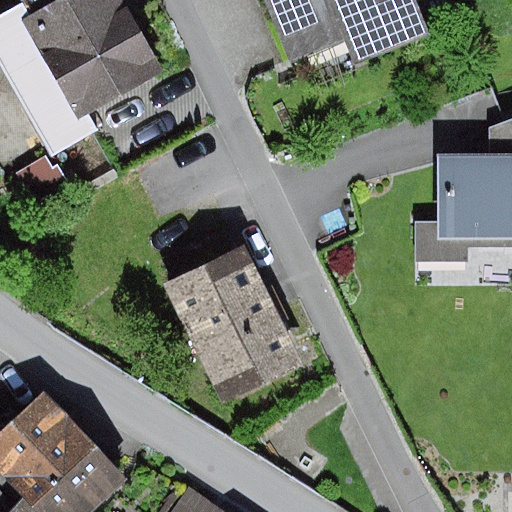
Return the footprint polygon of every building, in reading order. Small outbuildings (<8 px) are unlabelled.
[(133,0),(32,0),(78,111),(164,76),(133,0)] [(274,0),(303,79),(438,31),(426,0),(274,0)] [(511,157),(445,160),(448,236),(511,233),(511,157)] [(266,243),(180,278),(225,390),(312,355),(266,243)] [(126,444),(54,405),(0,458),(0,484),(22,511),(94,511),(143,482),(126,444)] [(227,511),(199,495),(188,511),(227,511)]
